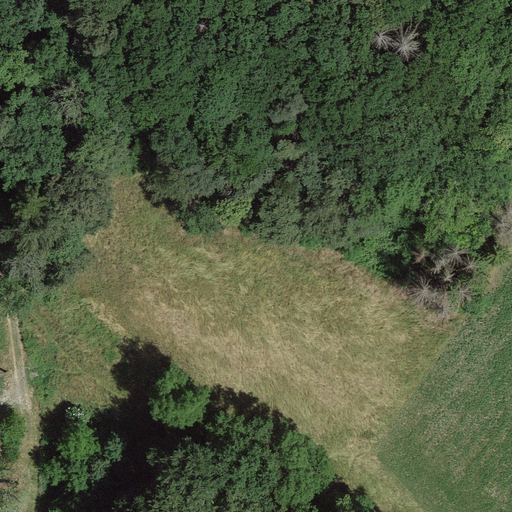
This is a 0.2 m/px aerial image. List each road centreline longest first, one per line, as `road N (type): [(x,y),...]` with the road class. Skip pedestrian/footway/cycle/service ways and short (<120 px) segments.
road 1 (track): [(207,420),(98,426),(34,505),(44,440)]
road 2 (track): [(0,285),(101,384),(207,420)]
road 3 (track): [(0,285),(44,440)]
